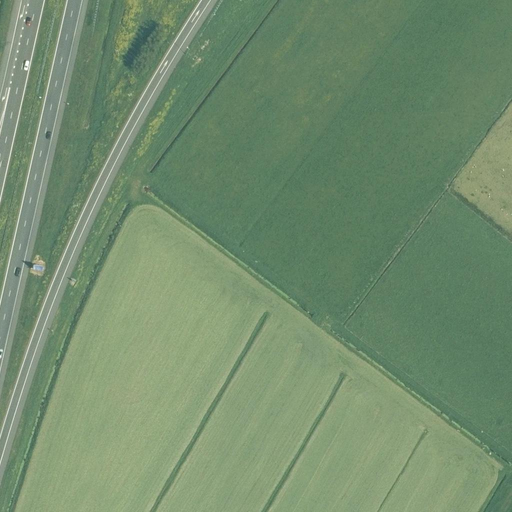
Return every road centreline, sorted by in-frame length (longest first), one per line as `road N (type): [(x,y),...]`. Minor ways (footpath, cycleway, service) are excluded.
road 1 (motorway): [(0,451),(44,312),(98,186),(208,0)]
road 2 (motorway): [(0,338),(75,0)]
